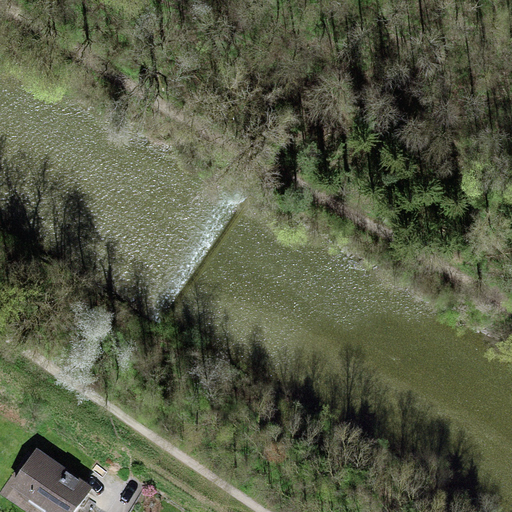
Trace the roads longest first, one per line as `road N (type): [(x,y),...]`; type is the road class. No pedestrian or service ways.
road 1 (track): [(0,16),(511,310)]
road 2 (track): [(261,511),(0,335)]
